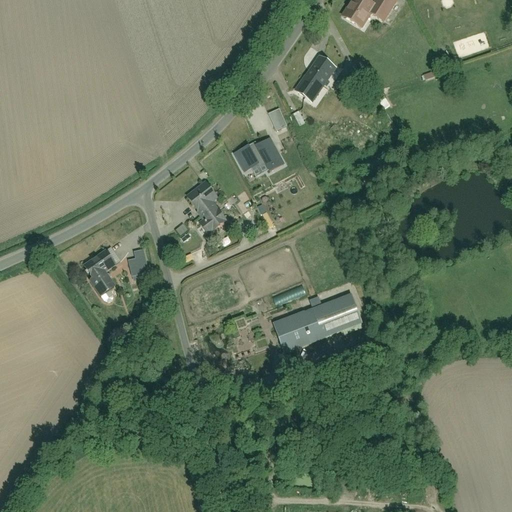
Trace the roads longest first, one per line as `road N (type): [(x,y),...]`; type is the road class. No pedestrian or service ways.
road 1 (unclassified): [(143,191),(227,511)]
road 2 (residential): [(143,191),(262,81),(320,0)]
road 3 (residential): [(0,266),(143,191)]
